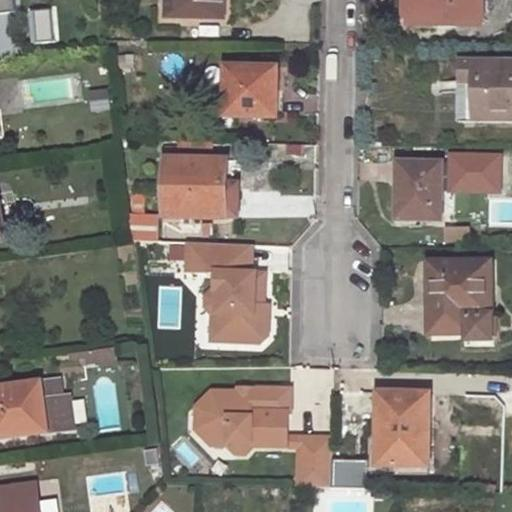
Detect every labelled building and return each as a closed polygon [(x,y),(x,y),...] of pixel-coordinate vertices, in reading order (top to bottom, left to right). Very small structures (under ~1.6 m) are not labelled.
[(219,26),(219,0),(165,0),(165,25),(219,26)] [(486,23),(486,0),(408,0),(408,21),(486,23)] [(0,54),(16,52),(12,16),(0,17),(0,54)] [(511,123),(511,62),(463,61),(462,85),(475,85),(474,123),(511,123)] [(279,120),(281,71),(230,69),(228,120),(279,120)] [(475,85),(462,85),(462,123),(474,123),(475,85)] [(502,157),(451,155),(450,193),(501,194),(502,157)] [(228,220),(230,164),(171,162),(168,217),(228,220)] [(443,222),(445,166),(401,164),(399,221),(443,222)] [(244,246),(189,243),(188,272),(217,274),(216,291),(213,291),(207,297),(206,308),(212,315),(220,315),(220,336),(226,342),(262,344),(268,338),(269,316),(262,316),(262,307),(264,307),(266,274),(251,274),(242,273),(244,246)] [(242,273),(251,274),(253,246),(244,246),(242,273)] [(494,322),(495,266),(433,265),(431,339),(470,339),(471,322),(494,322)] [(220,315),(212,315),(211,342),(226,342),(220,336),(220,315)] [(101,350),(103,362),(103,363),(104,367),(119,365),(117,348),(101,350)] [(101,350),(87,352),(88,359),(89,365),(103,363),(103,362),(101,350)] [(72,361),(88,359),(87,352),(71,354),(72,361)] [(0,439),(49,434),(66,432),(74,430),(70,398),(44,401),(43,384),(0,388),(0,439)] [(212,444),(229,444),(229,438),(214,437),(202,425),(203,408),(216,397),(252,398),(252,394),(252,388),(240,388),(239,391),(213,391),(196,405),(196,428),(212,444)] [(292,413),(292,389),(258,388),(252,394),(252,398),(216,397),(203,408),(202,425),(214,437),(229,438),(229,444),(229,446),(235,452),(245,453),(253,446),(289,447),(289,437),(289,413),(292,413)] [(431,466),(432,396),(379,395),(378,465),(431,466)] [(289,437),(289,447),(299,448),(300,438),(289,437)] [(298,487),(331,487),(333,439),(300,438),(299,448),(298,487)] [(40,511),(37,485),(0,489),(0,498),(1,511),(40,511)]
